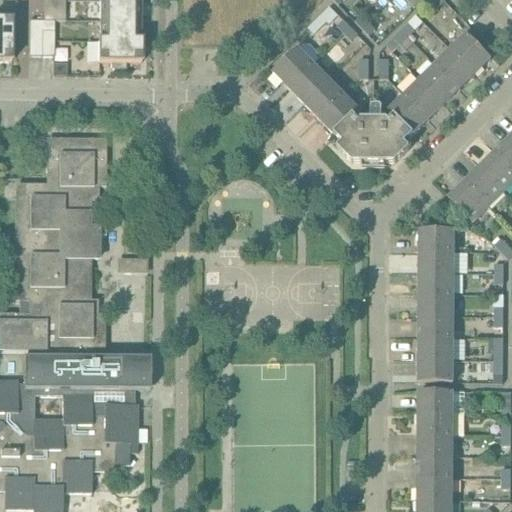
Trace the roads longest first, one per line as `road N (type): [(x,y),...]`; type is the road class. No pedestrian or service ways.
road 1 (residential): [(376,219),(361,215),(237,93),(0,91)]
road 2 (residential): [(376,511),(376,219)]
road 3 (residential): [(376,219),(511,84)]
